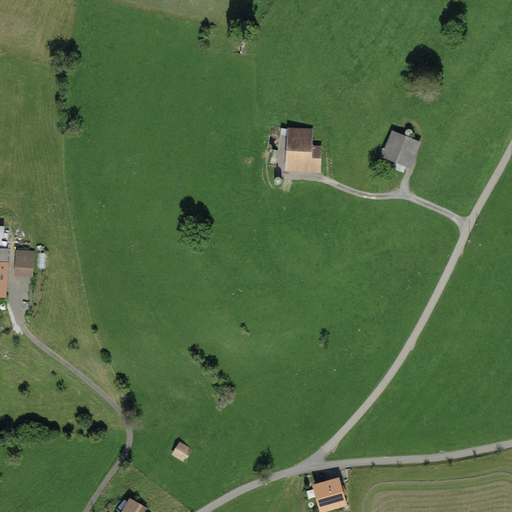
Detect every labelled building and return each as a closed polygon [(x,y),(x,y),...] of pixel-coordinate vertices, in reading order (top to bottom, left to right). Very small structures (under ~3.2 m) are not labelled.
[(317,172),(318,149),(309,149),(310,132),(291,131),(288,170),(317,172)] [(395,135),(387,155),(407,163),(415,143),(395,135)] [(33,253),(18,252),(16,272),(31,273),(33,253)] [(183,445),(176,456),(185,461),(191,450),(183,445)] [(317,488),(323,507),(343,502),(341,495),(344,494),(342,488),(339,489),(337,482),(317,488)] [(132,502),(126,511),(141,511),(142,511),(143,509),(132,502)]
